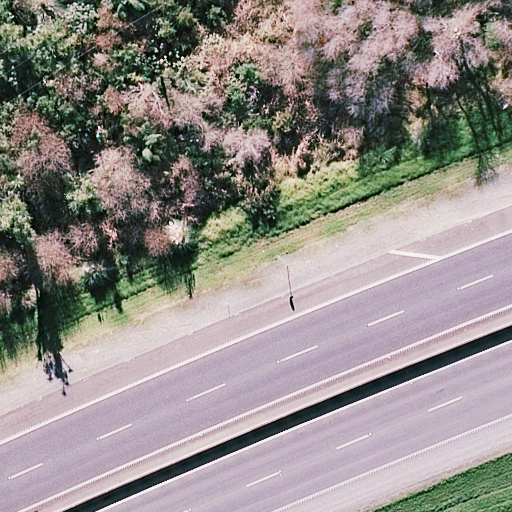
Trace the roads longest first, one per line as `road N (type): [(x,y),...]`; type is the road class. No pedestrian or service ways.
road 1 (trunk): [(0,481),(511,263)]
road 2 (trunk): [(511,383),(199,511)]
